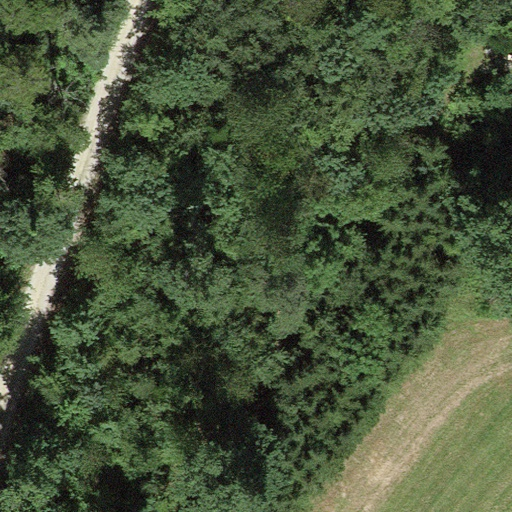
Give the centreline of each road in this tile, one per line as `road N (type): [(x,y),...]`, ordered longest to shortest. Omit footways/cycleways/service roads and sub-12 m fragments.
road 1 (track): [(141,511),(463,81),(511,71)]
road 2 (track): [(0,388),(136,0)]
